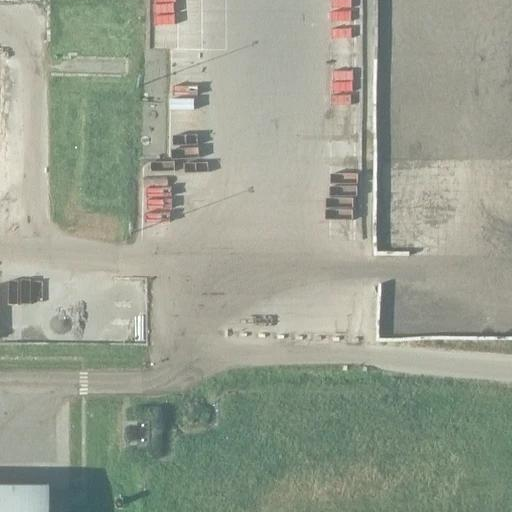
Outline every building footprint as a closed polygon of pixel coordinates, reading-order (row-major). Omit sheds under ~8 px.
[(309,12),(331,11),(331,0),(308,1),(309,12)] [(359,15),(360,1),(340,0),(333,0),(333,14),(359,15)] [(139,12),(140,32),(161,31),(160,11),(139,12)] [(172,205),(125,204),(125,228),(172,229),(172,205)] [(364,334),(365,304),(353,303),(352,334),(364,334)] [(0,511),(49,511),(49,490),(0,489),(0,511)]
